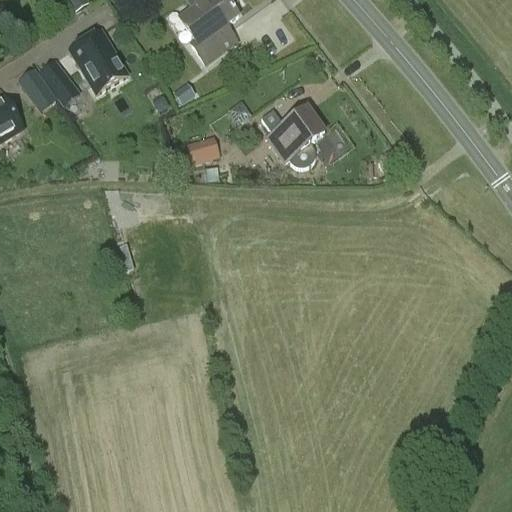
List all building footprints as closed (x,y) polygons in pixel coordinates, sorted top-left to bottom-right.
[(84,8),(81,0),(70,0),(74,11),(84,8)] [(195,0),(186,6),(192,14),(174,27),(205,71),(239,47),(226,29),(237,21),(222,0),(211,0),(206,4),(203,0),(195,0)] [(96,100),(127,82),(100,37),(69,56),(96,100)] [(19,88),(33,107),(48,97),(33,77),(19,88)] [(0,148),(22,134),(4,104),(0,106),(0,148)] [(155,113),(161,124),(170,119),(164,108),(155,113)] [(306,114),(283,130),(273,116),(261,125),(270,138),(264,142),(284,170),(289,166),(291,170),(296,173),(303,174),(309,172),(313,167),(315,160),(313,154),(310,149),(324,139),(306,114)] [(214,142),(185,150),(188,158),(180,161),(184,173),(191,170),(192,172),(220,163),(214,142)] [(370,166),(327,170),(327,173),(319,173),(320,188),(372,184),(370,166)] [(202,173),(204,188),(217,187),(216,172),(202,173)]
